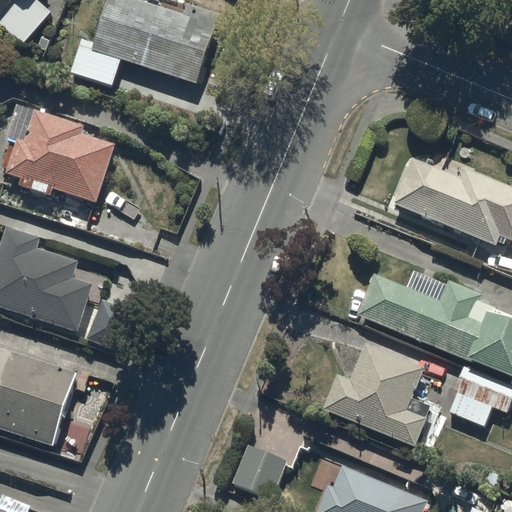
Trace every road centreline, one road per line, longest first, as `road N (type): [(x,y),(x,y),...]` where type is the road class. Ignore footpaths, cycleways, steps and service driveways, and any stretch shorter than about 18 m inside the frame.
road 1 (tertiary): [(137,511),(336,32)]
road 2 (residential): [(336,32),(511,99)]
